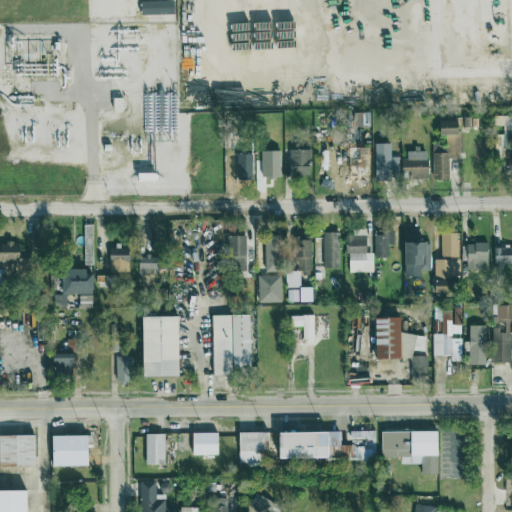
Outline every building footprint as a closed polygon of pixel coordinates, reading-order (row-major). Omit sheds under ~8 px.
[(170,0),(137,1),(138,16),(170,14),(170,0)] [(509,116),(491,116),(491,126),(509,126),(509,116)] [(452,122),(435,121),(434,134),(452,135),(452,122)] [(430,145),(430,180),(446,180),(446,159),(457,158),(457,135),(443,135),(443,144),(430,145)] [(388,144),(372,144),(371,181),(397,181),(397,158),(388,157),(388,144)] [(307,176),(307,150),(287,149),(286,175),(307,176)] [(398,172),(407,172),(407,176),(424,176),(424,150),(404,150),(405,160),(398,160),(398,172)] [(251,158),(237,158),(237,167),(228,167),(228,177),(251,177),(251,158)] [(90,224),(81,225),(82,265),(91,265),(90,224)] [(371,273),(371,253),(364,253),(364,229),(351,229),(351,236),(343,236),(343,254),(346,254),(346,272),(371,273)] [(392,231),(373,230),(372,257),(386,257),(386,245),(392,245),(392,231)] [(428,271),(427,242),(416,242),(416,230),(401,230),(401,277),(418,277),(418,271),(428,271)] [(438,259),(431,259),(431,293),(449,293),(450,261),(455,261),(456,230),(438,230),(438,259)] [(337,269),(338,232),(321,232),(320,268),(337,269)] [(224,237),(225,271),(243,270),(242,236),(224,237)] [(308,236),(291,237),(292,271),(283,271),(284,287),(298,287),(298,274),(309,274),(308,236)] [(0,261),(15,261),(15,243),(0,243),(0,261)] [(463,244),(464,270),(485,270),(485,243),(463,244)] [(126,272),(126,247),(106,247),(107,273),(126,272)] [(511,247),(491,247),(491,264),(511,264),(511,251),(511,247)] [(136,256),(136,275),(153,275),(152,256),(136,256)] [(89,271),(58,271),(58,295),(51,295),(51,307),(64,307),(64,295),(78,295),(78,306),(89,306),(89,271)] [(256,303),(279,302),(279,275),(255,275),(256,303)] [(310,302),(310,288),(286,288),(286,302),(310,302)] [(511,337),(511,305),(494,306),(494,323),(502,323),(502,330),(490,330),(490,363),(508,363),(509,337),(511,337)] [(431,355),(449,356),(449,361),(460,361),(460,344),(450,344),(450,334),(459,334),(459,322),(451,322),(451,308),(432,308),(431,333),(431,355)] [(247,315),(208,316),(210,375),(248,374),(247,315)] [(312,315),(287,316),(288,327),(300,327),(300,342),(312,341),(312,315)] [(138,377),(174,377),(173,317),(137,317),(138,377)] [(398,335),(398,317),(370,318),(371,360),(408,358),(409,375),(426,375),(425,356),(410,357),(410,351),(424,351),(423,334),(398,335)] [(466,366),(483,366),(484,326),(467,326),(467,342),(462,342),(462,352),(467,352),(466,366)] [(49,354),(50,371),(69,370),(68,354),(49,354)] [(129,357),(113,357),(113,384),(130,384),(129,357)] [(274,459),(373,457),(373,430),(348,430),(348,444),(337,444),(337,430),(273,431),(274,459)] [(378,431),(378,457),(398,457),(398,464),(418,463),(418,473),(435,473),(434,430),(378,431)] [(236,465),(258,464),(258,431),(235,431),(236,465)] [(215,432),(189,432),(189,455),(216,454),(215,432)] [(162,433),(142,433),(142,463),(162,462),(162,433)] [(0,464),(31,464),(31,434),(0,434),(0,464)] [(83,434),(47,434),(47,466),(84,465),(83,434)] [(21,511),(21,489),(0,489),(0,511),(21,511)] [(137,511),(162,511),(163,495),(137,494),(137,511)] [(274,511),(277,506),(254,494),(246,509),(250,511),(274,511)] [(224,511),(225,498),(211,498),(211,511),(224,511)]
